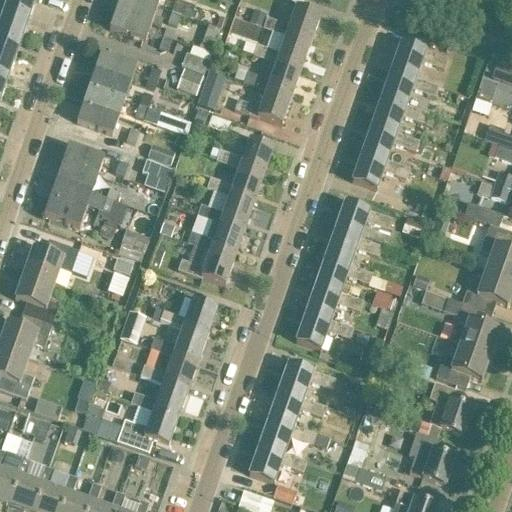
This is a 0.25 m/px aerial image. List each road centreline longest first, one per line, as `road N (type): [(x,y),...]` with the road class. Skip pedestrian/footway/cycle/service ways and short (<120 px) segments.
road 1 (residential): [(198,511),(377,0)]
road 2 (residential): [(0,227),(80,0)]
